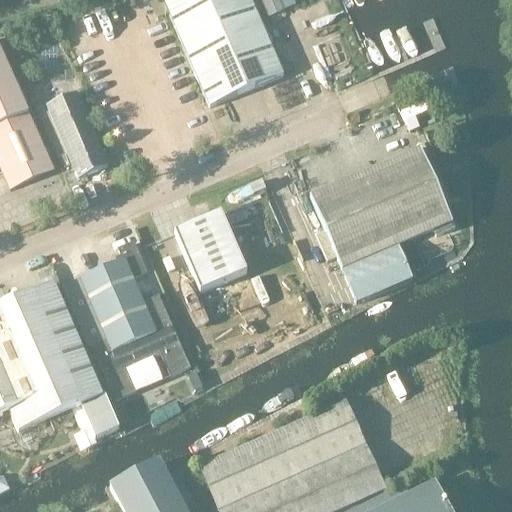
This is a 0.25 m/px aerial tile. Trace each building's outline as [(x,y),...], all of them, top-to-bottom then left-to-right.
[(160,0),(147,5),(155,21),(167,16),(208,111),(282,79),(247,0),(160,0)] [(283,12),(277,0),(257,0),(266,20),(283,12)] [(0,174),(9,193),(52,174),(0,56),(0,174)] [(45,109),(76,183),(106,170),(75,96),(45,109)] [(420,102),(401,114),(410,127),(428,115),(420,102)] [(308,200),(355,307),(411,283),(397,250),(432,234),(435,240),(453,232),(419,152),(308,200)] [(219,217),(173,237),(199,297),(245,277),(219,217)] [(107,349),(100,352),(93,355),(114,404),(134,396),(125,374),(159,359),(169,381),(188,372),(157,300),(141,307),(131,282),(144,276),(132,246),(117,253),(121,264),(78,282),(107,349)] [(0,418),(8,415),(17,435),(79,409),(94,442),(118,432),(103,398),(100,400),(53,289),(0,311),(0,418)] [(215,319),(242,322),(244,308),(216,306),(215,319)] [(198,472),(216,511),(341,511),(383,494),(344,406),(198,472)] [(361,423),(372,450),(394,441),(383,414),(361,423)] [(182,511),(157,465),(108,490),(119,511),(182,511)] [(446,511),(433,485),(378,511),(446,511)]
